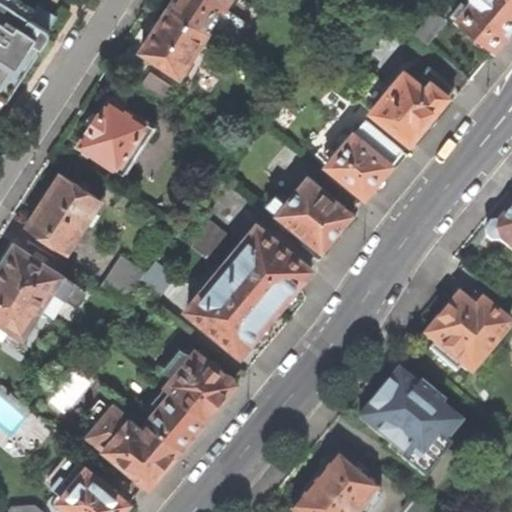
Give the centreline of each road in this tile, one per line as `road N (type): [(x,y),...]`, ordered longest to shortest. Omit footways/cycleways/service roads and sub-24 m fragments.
road 1 (residential): [(511,109),(197,511)]
road 2 (residential): [(116,0),(0,180)]
